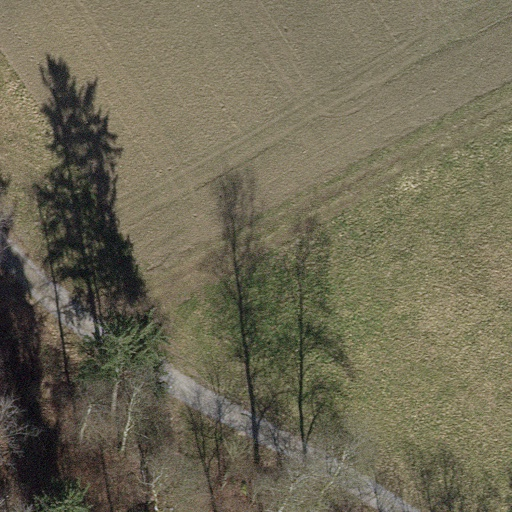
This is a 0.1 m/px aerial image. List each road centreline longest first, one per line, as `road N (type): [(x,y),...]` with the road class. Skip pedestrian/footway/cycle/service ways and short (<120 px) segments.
road 1 (track): [(0,229),(83,309),(394,511)]
road 2 (track): [(83,309),(511,96)]
